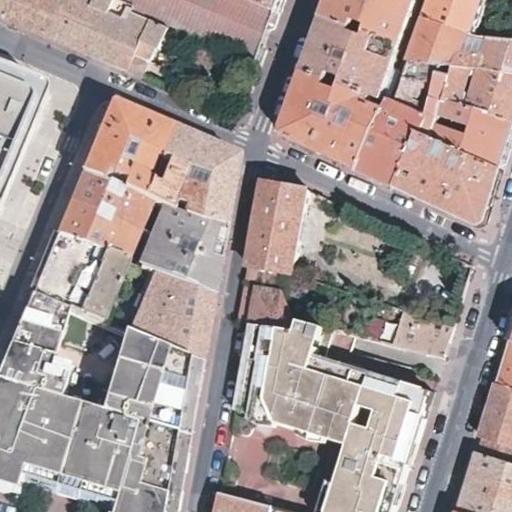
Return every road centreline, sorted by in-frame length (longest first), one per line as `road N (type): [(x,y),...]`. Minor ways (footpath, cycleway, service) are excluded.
road 1 (residential): [(196,511),(256,144)]
road 2 (residential): [(508,258),(256,144)]
road 3 (tertiary): [(508,258),(431,511)]
road 4 (residential): [(98,84),(0,320)]
road 5 (residential): [(256,144),(98,84)]
road 6 (residential): [(256,144),(307,0)]
